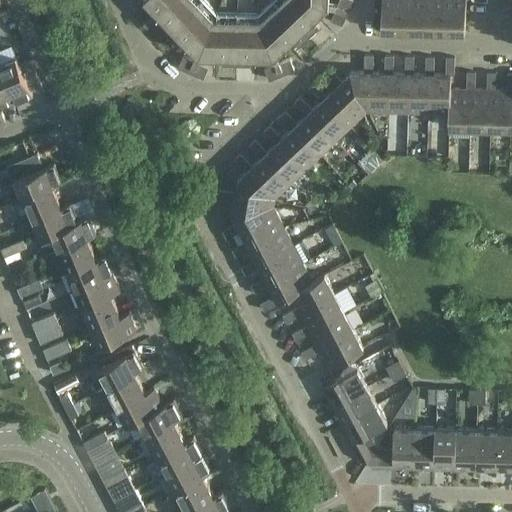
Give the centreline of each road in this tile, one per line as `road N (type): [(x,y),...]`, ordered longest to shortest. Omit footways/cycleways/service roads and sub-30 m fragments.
road 1 (residential): [(347,494),(198,215),(203,158),(265,95)]
road 2 (residential): [(258,511),(66,113)]
road 3 (residential): [(265,95),(196,87),(143,67),(115,0)]
road 4 (residential): [(347,494),(511,498)]
road 5 (residential): [(511,47),(367,41)]
road 6 (residential): [(0,437),(24,436),(64,455),(94,511)]
road 7 (residential): [(66,113),(18,0)]
